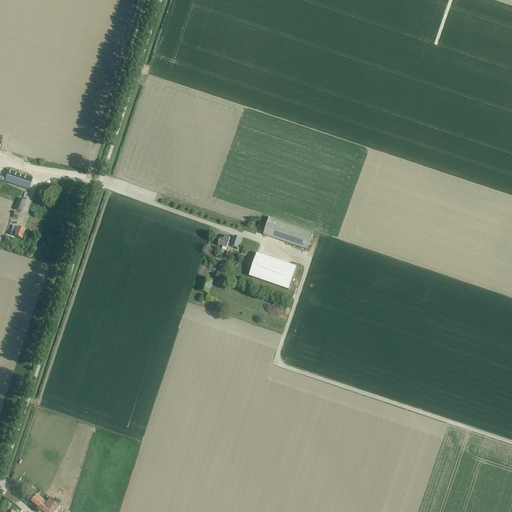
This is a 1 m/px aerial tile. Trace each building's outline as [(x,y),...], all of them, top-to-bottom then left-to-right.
[(8,171),(6,176),(4,182),(28,190),(32,179),(8,171)] [(21,212),(25,201),(18,198),(14,210),(21,212)] [(307,250),(313,233),(269,218),(263,235),(307,250)] [(21,240),(25,231),(17,228),(15,231),(13,230),(11,236),(21,240)] [(237,248),(240,239),(234,236),(232,243),(229,242),(230,238),(225,236),(223,240),(220,239),(218,245),(227,248),(228,245),(237,248)] [(296,268),(257,254),(256,257),(249,277),(256,279),(288,290),(296,268)] [(208,294),(212,281),(204,278),(200,291),(208,294)] [(215,303),(217,299),(207,295),(205,300),(215,303)] [(43,511),(55,511),(60,506),(50,499),(45,505),(41,502),(43,500),(36,495),(31,502),(43,511)]
